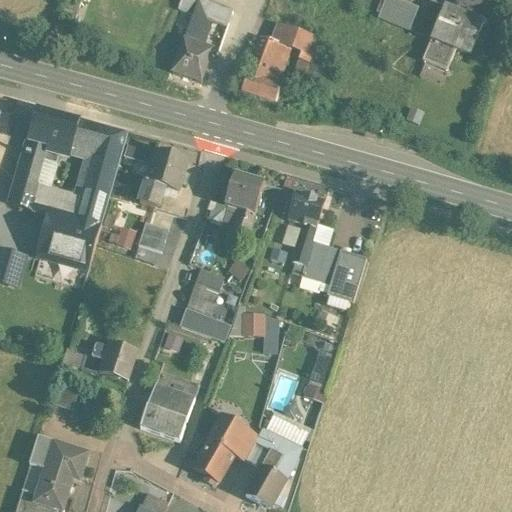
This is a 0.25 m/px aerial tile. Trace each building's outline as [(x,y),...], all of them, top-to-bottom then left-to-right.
[(67,0),(59,27),(72,31),(82,0),(67,0)] [(232,16),(192,0),(182,0),(178,14),(193,19),(194,15),(210,22),(227,28),(232,16)] [(413,23),(397,16),(400,6),(386,1),(377,23),(408,36),(413,23)] [(482,29),(443,14),(430,47),(454,56),(469,62),(482,29)] [(193,19),(184,45),(199,51),(210,22),(194,15),(193,19)] [(408,36),(377,23),(375,29),(405,42),(408,36)] [(316,44),(279,30),(273,46),(287,51),(301,56),(299,64),(308,68),(316,44)] [(273,46),(261,41),(240,96),(274,108),(284,81),(276,78),(287,51),(273,46)] [(199,51),(184,45),(172,77),(200,87),(211,55),(199,51)] [(454,56),(430,47),(422,69),(445,78),(454,56)] [(308,68),(299,64),(294,79),(303,82),(303,81),(308,68)] [(333,75),(308,68),(303,81),(327,89),(333,75)] [(78,125),(37,114),(29,144),(48,149),(49,145),(57,147),(55,156),(68,159),(72,145),(78,125)] [(84,197),(108,202),(126,138),(78,125),(72,145),(93,151),(90,165),(84,197)] [(48,149),(29,144),(18,184),(37,189),(47,153),(48,149)] [(47,153),(55,156),(57,147),(49,145),(48,149),(47,153)] [(72,145),(68,159),(90,165),(93,151),(72,145)] [(187,165),(155,156),(146,188),(147,188),(145,194),(141,209),(151,212),(150,215),(154,216),(161,192),(178,197),(187,165)] [(264,188),(234,178),(225,210),(228,211),(255,219),(264,188)] [(18,184),(12,206),(30,212),(37,189),(18,184)] [(37,189),(30,212),(51,218),(52,218),(53,216),(77,223),(83,202),(37,189)] [(126,205),(141,209),(145,194),(130,190),(126,205)] [(77,223),(101,229),(108,202),(84,197),(83,202),(77,223)] [(324,207),(296,198),(288,224),(304,229),(316,233),(324,207)] [(225,219),(228,211),(225,210),(215,207),(213,215),(225,219)] [(255,219),(228,211),(225,219),(222,231),(233,234),(231,239),(247,244),(255,219)] [(77,223),(53,216),(52,218),(51,218),(49,226),(52,231),(49,242),(44,244),(40,258),(89,272),(101,229),(77,223)] [(167,234),(145,228),(138,250),(161,257),(167,234)] [(304,229),(292,266),(305,270),(312,247),(316,233),(304,229)] [(327,251),(312,247),(305,270),(301,280),(329,288),(330,289),(334,277),(321,273),(327,251)] [(340,255),(327,251),(321,273),(334,277),(340,255)] [(24,261),(0,254),(0,285),(16,290),(24,261)] [(367,263),(340,255),(334,277),(330,289),(329,288),(326,299),(354,308),(367,263)] [(204,271),(188,314),(209,321),(225,279),(204,271)] [(60,368),(83,375),(88,356),(99,318),(77,311),(60,368)] [(188,314),(186,313),(179,330),(224,346),(230,330),(209,321),(188,314)] [(262,342),(263,319),(241,318),(240,341),(262,342)] [(104,347),(101,359),(115,364),(119,352),(104,347)] [(136,357),(119,352),(115,364),(132,369),(136,357)] [(101,359),(88,356),(83,375),(127,387),(132,369),(115,364),(101,359)] [(327,391),(313,386),(308,403),(322,408),(327,391)] [(192,407),(155,395),(157,390),(155,390),(141,433),(180,446),(195,403),(194,402),(192,407)] [(245,438),(222,425),(211,443),(236,458),(246,439),(245,438)] [(236,458),(235,458),(246,464),(256,446),(259,441),(247,434),(245,438),(246,439),(236,458)] [(300,452),(278,441),(278,442),(263,434),(259,441),(256,446),(270,453),(283,460),(273,478),(285,485),(294,467),(300,452)] [(62,511),(36,504),(54,445),(39,440),(16,511),(62,511)] [(236,458),(211,443),(195,471),(219,485),(235,458),(236,458)] [(91,456),(54,445),(36,504),(62,511),(67,511),(77,482),(83,484),(91,456)] [(270,453),(256,446),(246,464),(260,472),(260,471),(270,453)] [(283,460),(270,453),(260,471),(273,478),(283,460)] [(260,472),(245,500),(267,511),(270,511),(285,485),(273,478),(260,471),(260,472)]
